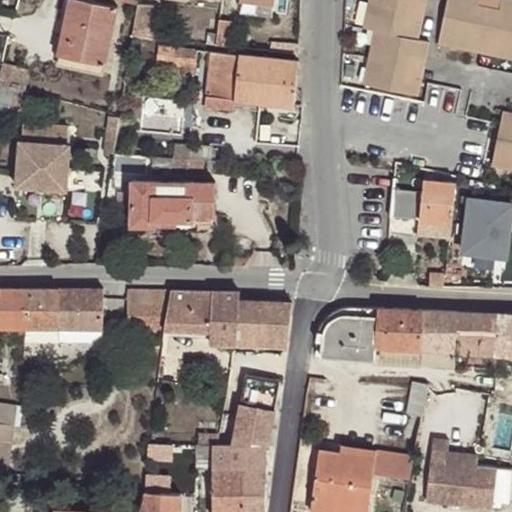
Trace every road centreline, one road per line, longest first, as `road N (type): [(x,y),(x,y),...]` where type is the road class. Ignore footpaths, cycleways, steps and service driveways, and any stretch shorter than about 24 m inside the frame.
road 1 (residential): [(310,289),(0,276)]
road 2 (residential): [(272,511),(310,289)]
road 3 (residential): [(310,289),(511,301)]
road 4 (residential): [(310,289),(315,121)]
road 5 (residential): [(440,148),(315,121)]
road 6 (residential): [(315,121),(318,0)]
